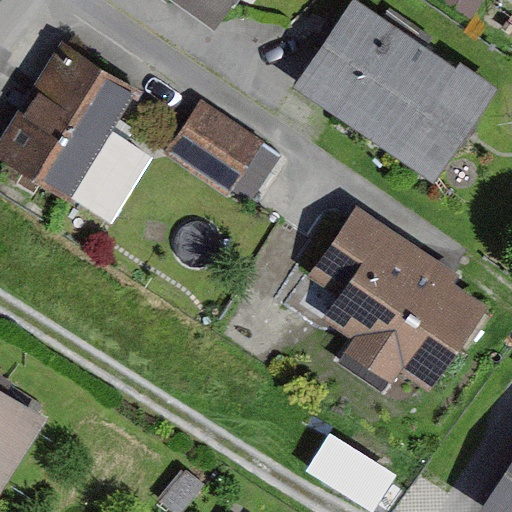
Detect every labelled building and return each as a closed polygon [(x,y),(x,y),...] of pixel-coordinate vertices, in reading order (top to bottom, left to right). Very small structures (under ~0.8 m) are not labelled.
[(232,0),(203,0),(223,14),(232,0)] [(500,82),(373,0),(359,0),(306,80),(443,169),(500,82)] [(138,84),(74,44),(10,146),(74,186),(138,84)] [(290,151),(212,99),(180,147),(258,199),(290,151)] [(438,381),(489,303),(456,281),(462,272),(364,207),(306,294),(366,334),(358,346),(399,373),(408,361),(438,381)] [(0,496),(51,419),(0,384),(0,496)] [(511,511),(511,475),(489,511),(491,511),(511,511)]
